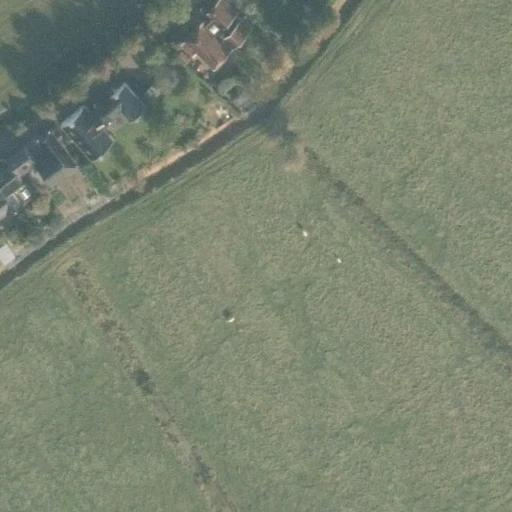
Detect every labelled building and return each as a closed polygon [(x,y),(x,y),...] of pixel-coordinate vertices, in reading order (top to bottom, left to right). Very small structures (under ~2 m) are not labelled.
[(224,24),(237,10),(226,0),(215,0),(207,9),(211,13),(205,19),(204,18),(181,42),(193,53),(197,49),(214,65),(252,26),(242,16),(230,29),(224,24)] [(177,54),(185,63),(191,56),(182,48),(177,54)] [(92,156),(113,137),(104,127),(111,121),(110,119),(123,107),(131,117),(146,104),(125,79),(116,87),(114,84),(94,101),(99,106),(92,112),(83,102),(61,121),(92,156)] [(232,96),(240,99),(246,94),(245,86),(237,83),(231,88),(232,96)] [(150,85),(140,93),(147,101),(157,93),(150,85)] [(51,180),(76,162),(66,148),(50,127),(37,137),(50,154),(38,162),(51,180)] [(0,215),(33,190),(26,181),(20,173),(37,160),(26,146),(8,159),(10,161),(0,169),(0,215)]
